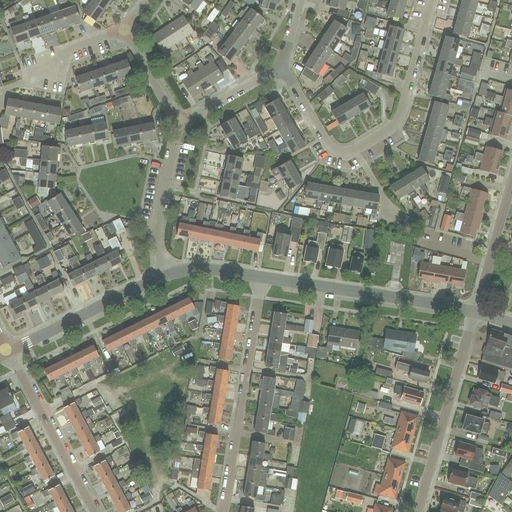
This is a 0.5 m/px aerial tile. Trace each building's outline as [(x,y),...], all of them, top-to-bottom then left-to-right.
[(113,1),(111,0),(91,0),(91,2),(103,11),(107,5),(110,6),(113,1)] [(195,11),(203,0),(181,0),(181,1),(195,11)] [(279,0),(260,0),(259,7),(274,11),(276,3),(279,4),(279,0)] [(344,10),(346,0),(330,0),(331,0),(329,0),(327,0),(326,6),(344,10)] [(465,0),(462,0),(459,10),(474,15),(477,3),(465,0)] [(225,7),(230,11),(235,4),(230,1),(225,7)] [(105,12),(103,11),(91,2),(82,13),(95,22),(100,16),(102,17),(105,12)] [(389,3),(386,14),(401,18),(404,7),(389,3)] [(14,5),(7,10),(11,15),(18,11),(14,5)] [(75,26),(80,24),(74,7),(62,11),(67,26),(74,23),(75,26)] [(225,17),(230,11),(225,7),(221,14),(225,17)] [(68,28),(67,26),(62,11),(60,12),(59,9),(49,12),(50,15),(49,15),(54,30),(61,28),(62,30),(68,28)] [(211,23),(212,22),(219,12),(215,9),(206,20),(211,23)] [(261,25),(265,20),(251,9),(250,9),(247,14),(243,20),(255,29),(259,23),(261,25)] [(471,26),(474,15),(459,10),(456,22),(471,26)] [(29,42),(28,39),(23,24),(24,24),(21,15),(15,17),(18,26),(10,29),(15,44),(23,41),(24,44),(29,42)] [(55,33),(54,30),(49,15),(36,20),(41,35),(48,32),(49,35),(55,33)] [(183,16),(172,23),(183,39),(184,38),(190,34),(193,39),(198,36),(194,31),(193,32),(183,16)] [(42,37),(41,35),(36,20),(24,24),(23,24),(28,39),(35,37),(36,39),(42,37)] [(257,30),(255,29),(243,20),(234,31),(247,39),(251,34),(253,35),(257,30)] [(326,32),(339,41),(347,30),(334,21),(330,27),(328,26),(324,31),(326,33),(326,32)] [(210,29),(215,32),(219,26),(215,22),(210,29)] [(467,38),(471,26),(456,22),(453,34),(467,38)] [(172,23),(162,29),(172,46),(174,45),(180,41),(183,45),(187,43),(184,38),(183,39),(172,23)] [(389,26),(386,38),(400,42),(404,30),(389,26)] [(162,29),(151,36),(162,53),(170,47),(173,52),(177,49),(174,45),(172,46),(162,29)] [(210,39),(215,32),(210,29),(205,36),(210,39)] [(249,41),(247,39),(234,31),(226,41),(239,50),(243,45),(245,46),(249,41)] [(332,52),(339,41),(326,32),(326,33),(322,39),(320,37),(317,43),(319,44),(332,52)] [(456,53),(460,41),(445,37),(442,49),(456,53)] [(386,38),(382,50),(397,54),(400,42),(386,38)] [(241,52),(239,50),(226,41),(218,52),(230,62),(235,55),(237,57),(241,52)] [(325,63),(332,52),(319,44),(315,50),(313,49),(310,54),(312,55),(325,63)] [(462,61),(455,59),(456,53),(442,49),(438,60),(453,64),(460,67),(462,61)] [(382,50),(379,62),(394,66),(397,54),(382,50)] [(204,67),(203,68),(213,84),(224,77),(213,61),(215,60),(212,55),(207,58),(210,63),(204,67)] [(318,75),(325,63),(312,55),(307,61),(306,60),(302,65),(305,67),(301,75),(315,84),(320,76),(318,75)] [(482,60),(480,60),(472,58),(469,69),(479,72),(482,60)] [(228,69),(222,59),(216,63),(222,72),(228,69)] [(118,80),(131,75),(126,60),(119,63),(118,60),(112,63),(113,65),(118,80)] [(450,76),(453,64),(438,60),(435,72),(450,76)] [(194,73),(193,74),(203,90),(213,84),(203,68),(204,67),(201,62),(197,65),(200,70),(194,73)] [(379,62),(376,74),(390,78),(394,66),(379,62)] [(113,65),(106,67),(105,65),(100,67),(101,69),(106,84),(118,80),(113,65)] [(338,74),(344,69),(341,65),(335,70),(338,74)] [(462,67),(459,77),(473,82),(476,72),(462,67)] [(93,89),(106,84),(101,69),(94,72),(93,70),(87,72),(88,74),(93,89)] [(190,76),(182,81),(192,97),(203,90),(193,74),(194,73),(191,69),(187,72),(190,76)] [(326,84),(338,74),(335,70),(322,80),(326,84)] [(446,87),(450,76),(435,72),(432,83),(446,87)] [(80,93),(93,89),(88,74),(81,76),(80,74),(74,76),(80,93)] [(341,75),(337,78),(342,84),(346,80),(341,75)] [(338,87),(342,84),(337,78),(333,81),(338,87)] [(472,94),(474,87),(473,83),(459,79),(457,85),(464,87),(471,89),(470,93),(472,94)] [(367,81),(363,88),(374,95),(379,88),(367,81)] [(444,94),(446,87),(432,83),(428,95),(448,101),(450,95),(444,94)] [(482,83),(480,90),(479,94),(495,99),(511,103),(511,90),(506,89),(504,97),(496,95),(496,94),(486,91),(488,84),(482,83)] [(328,86),(324,89),(317,96),(322,102),(329,95),(333,91),(328,86)] [(144,91),(136,93),(138,99),(145,96),(144,91)] [(363,93),(352,99),(360,112),(370,106),(363,93)] [(97,97),(99,103),(106,100),(104,95),(97,97)] [(18,118),(21,102),(14,100),(15,98),(8,97),(5,115),(3,124),(8,125),(10,116),(18,118)] [(91,106),(99,103),(97,97),(89,100),(91,106)] [(284,110),(281,104),(283,103),(280,98),(264,107),(270,119),(284,110)] [(31,120),(34,104),(27,103),(28,101),(21,99),(21,102),(18,118),(31,120)] [(352,99),(342,105),(349,118),(360,112),(352,99)] [(511,103),(495,99),(494,103),(501,105),(499,112),(511,116),(511,103)] [(35,102),(34,104),(31,120),(45,122),(48,107),(48,106),(40,105),(41,103),(35,102)] [(434,102),(431,114),(445,118),(449,106),(434,102)] [(48,104),(48,106),(48,107),(45,122),(58,125),(61,109),(54,108),(54,105),(48,104)] [(342,105),(331,111),(339,124),(349,118),(342,105)] [(477,119),(478,116),(480,110),(472,108),(469,117),(477,119)] [(291,122),(287,116),(290,114),(286,109),(284,110),(270,119),(277,130),(291,122)] [(511,116),(499,112),(496,111),(494,119),(487,117),(485,121),(510,129),(511,120),(511,116)] [(431,114),(427,125),(442,129),(445,118),(431,114)] [(248,126),(253,123),(249,116),(244,119),(248,126)] [(258,126),(262,123),(259,117),(254,119),(258,126)] [(227,138),(240,130),(233,118),(220,126),(223,133),(221,134),(224,139),(227,138)] [(298,134),(297,134),(294,127),(296,126),(293,121),(291,122),(277,130),(284,142),(298,134)] [(506,140),(510,129),(485,121),(484,125),(492,127),(490,135),(506,140)] [(152,122),(138,125),(142,141),(149,139),(150,142),(156,140),(152,122)] [(104,123),(91,126),(94,141),(102,139),(102,142),(108,141),(104,123)] [(253,123),(248,126),(249,127),(243,130),(248,139),(254,136),(253,133),(257,130),(253,123)] [(262,123),(258,126),(262,133),(267,131),(262,123)] [(138,125),(126,128),(129,144),(136,142),(137,145),(143,143),(142,141),(138,125)] [(427,125),(424,137),(439,141),(442,129),(427,125)] [(91,126),(78,128),(81,144),(88,142),(89,145),(95,144),(94,141),(91,126)] [(78,128),(65,131),(68,146),(75,145),(76,148),(82,146),(81,144),(78,128)] [(126,128),(112,131),(116,147),(123,145),(124,148),(130,147),(129,144),(126,128)] [(479,138),(481,131),(468,128),(466,134),(479,138)] [(231,151),(247,142),(240,130),(227,138),(230,145),(228,146),(231,151)] [(291,154),(304,146),(300,139),(303,138),(300,132),(297,134),(298,134),(284,142),(291,154)] [(477,145),(479,139),(466,136),(464,142),(477,145)] [(424,137),(421,149),(436,153),(439,141),(424,137)] [(271,149),(276,146),(272,139),(267,142),(271,149)] [(267,148),(264,143),(259,145),(261,151),(267,148)] [(276,146),(271,149),(275,156),(280,153),(276,146)] [(41,161),(57,162),(58,155),(60,155),(61,149),(42,147),(41,161)] [(476,153),(475,157),(500,164),(503,152),(486,147),(484,155),(476,153)] [(421,149),(418,160),(432,164),(436,153),(421,149)] [(21,159),(26,159),(27,151),(13,150),(13,158),(21,159)] [(225,169),(241,172),(244,159),(228,155),(226,163),(224,162),(223,168),(225,169)] [(475,157),(474,160),(482,163),(480,171),(497,175),(500,164),(475,157)] [(58,169),(59,162),(57,162),(41,161),(33,160),(33,166),(40,167),(39,176),(55,177),(55,176),(56,168),(58,169)] [(283,179),(296,171),(290,161),(271,171),(274,177),(280,174),(283,179)] [(462,167),(460,172),(473,176),(474,170),(462,167)] [(427,191),(423,184),(428,181),(420,168),(410,174),(418,187),(419,187),(423,193),(427,191)] [(238,185),(241,172),(225,169),(223,176),(221,175),(220,181),(222,182),(238,185)] [(0,181),(1,183),(9,179),(4,170),(0,171),(0,181)] [(289,189),(302,181),(296,171),(283,179),(289,189)] [(413,190),(418,187),(410,174),(400,180),(408,193),(410,197),(415,194),(413,190)] [(464,184),(466,178),(455,175),(453,180),(464,184)] [(58,176),(55,176),(55,177),(39,176),(38,189),(54,191),(55,182),(57,183),(58,176)] [(445,193),(446,188),(449,178),(441,176),(438,191),(445,193)] [(398,199),(408,193),(400,180),(390,186),(398,199)] [(235,198),(238,185),(222,182),(221,189),(218,188),(217,195),(235,198)] [(317,199),(320,185),(308,182),(305,197),(317,199)] [(11,183),(4,186),(8,193),(15,189),(11,183)] [(329,202),(332,187),(320,185),(317,199),(329,202)] [(341,204),(343,189),(332,187),(329,202),(341,204)] [(463,188),(462,192),(470,194),(467,205),(482,209),(484,202),(486,203),(488,195),(463,188)] [(352,206),(355,191),(343,189),(341,204),(352,206)] [(364,208),(367,193),(355,191),(352,206),(364,208)] [(376,210),(379,195),(367,193),(364,208),(376,210)] [(54,215),(67,206),(63,200),(65,199),(62,194),(46,204),(54,215)] [(16,211),(24,207),(19,197),(11,202),(16,211)] [(38,205),(34,199),(28,203),(32,209),(38,205)] [(61,226),(74,217),(70,211),(72,210),(69,204),(67,206),(54,215),(61,226)] [(456,213),(455,217),(480,224),(482,217),(480,216),(482,209),(467,205),(464,215),(456,213)] [(420,223),(419,227),(424,229),(425,227),(434,229),(440,209),(438,208),(432,206),(430,213),(432,213),(430,218),(429,217),(425,210),(420,213),(424,219),(420,222),(420,223)] [(420,222),(424,219),(420,213),(416,216),(420,222)] [(38,224),(43,222),(39,215),(34,217),(38,224)] [(61,226),(69,238),(71,240),(86,233),(82,228),(78,222),(80,221),(77,216),(74,217),(61,226)] [(419,229),(419,227),(420,223),(417,222),(418,220),(406,216),(403,223),(412,226),(412,227),(419,229)] [(447,233),(448,228),(451,218),(444,216),(439,231),(447,233)] [(455,217),(454,221),(462,223),(459,234),(474,239),(476,231),(478,232),(480,224),(455,217)] [(118,235),(125,231),(119,219),(112,223),(118,235)] [(32,220),(24,224),(27,229),(35,225),(32,220)] [(178,224),(176,235),(190,238),(193,227),(194,227),(195,221),(190,220),(188,226),(178,224)] [(42,231),(47,228),(43,222),(38,224),(42,231)] [(193,227),(190,238),(204,241),(206,229),(207,230),(208,223),(203,222),(202,229),(194,227),(193,227)] [(319,222),(317,231),(327,233),(329,224),(319,222)] [(35,225),(27,229),(29,234),(37,230),(35,225)] [(206,229),(204,241),(217,244),(219,232),(220,232),(222,226),(217,225),(215,231),(207,230),(206,229)] [(344,226),(341,242),(350,243),(353,228),(344,226)] [(297,243),(300,229),(290,227),(288,236),(277,234),(272,255),(286,258),(290,242),(297,243)] [(219,232),(217,244),(230,247),(233,235),(234,235),(235,229),(230,228),(229,234),(220,232),(219,232)] [(37,230),(29,234),(32,238),(39,234),(37,230)] [(233,235),(230,247),(244,250),(246,238),(247,238),(249,231),(243,230),(242,237),(234,235),(233,235)] [(0,252),(13,245),(5,231),(0,234),(0,252)] [(366,231),(364,248),(372,249),(373,231),(366,231)] [(49,233),(45,236),(49,243),(53,240),(49,233)] [(91,238),(89,233),(82,236),(84,241),(91,238)] [(246,238),(244,250),(258,252),(260,241),(261,241),(262,234),(257,233),(256,240),(247,238),(246,238)] [(39,234),(32,238),(34,243),(42,239),(39,234)] [(323,251),(327,236),(318,234),(316,243),(308,241),(307,247),(306,247),(303,261),(315,264),(318,250),(323,251)] [(110,269),(122,262),(117,252),(122,250),(116,238),(108,242),(113,253),(106,257),(105,257),(110,269)] [(42,239),(34,243),(37,247),(44,243),(42,239)] [(394,253),(406,254),(407,242),(392,241),(391,260),(393,261),(394,253)] [(37,247),(32,249),(35,254),(47,248),(44,243),(37,247)] [(339,269),(343,252),(342,252),(343,246),(331,244),(330,249),(328,249),(325,266),(339,269)] [(13,245),(0,252),(0,265),(2,269),(20,259),(13,245)] [(105,257),(106,257),(100,245),(93,249),(93,251),(94,254),(95,254),(98,260),(94,263),(92,263),(98,275),(110,269),(105,257)] [(53,253),(58,263),(64,260),(59,250),(53,253)] [(363,259),(364,254),(354,252),(353,257),(352,257),(349,271),(360,273),(363,259)] [(92,263),(94,263),(90,255),(85,257),(89,265),(81,269),(80,270),(85,281),(98,275),(92,263)] [(41,271),(52,265),(47,256),(36,262),(41,271)] [(80,270),(81,269),(75,257),(68,261),(74,273),(67,276),(73,287),(85,281),(80,270)] [(420,263),(418,277),(425,279),(425,282),(432,283),(436,258),(433,257),(431,265),(420,263)] [(436,258),(432,283),(440,284),(441,283),(447,284),(450,269),(439,267),(440,258),(436,258)] [(450,269),(447,284),(455,285),(454,287),(462,289),(467,263),(462,262),(461,271),(450,269)] [(35,292),(29,280),(25,273),(21,266),(12,270),(16,278),(20,276),(26,286),(30,294),(22,298),(21,299),(26,310),(38,304),(33,293),(35,292)] [(46,286),(51,298),(63,291),(58,281),(59,280),(55,271),(50,274),(54,282),(47,286),(46,286)] [(33,293),(38,304),(51,298),(46,286),(47,286),(42,274),(35,278),(40,289),(35,292),(33,293)] [(0,282),(2,287),(14,281),(11,275),(0,280),(0,282)] [(21,299),(22,298),(18,290),(14,292),(18,300),(8,305),(14,316),(26,310),(21,299)] [(189,298),(177,304),(182,315),(183,314),(191,311),(194,317),(198,314),(195,308),(194,309),(189,298)] [(221,303),(220,308),(227,309),(226,318),(225,319),(237,321),(240,307),(228,305),(228,304),(221,303)] [(177,304),(165,310),(170,321),(171,320),(178,317),(181,323),(186,320),(183,314),(182,315),(177,304)] [(165,310),(152,316),(158,327),(166,323),(169,329),(174,327),(171,320),(170,321),(165,310)] [(292,332),(293,326),(285,325),(286,315),(274,313),(272,326),(284,328),(284,330),(292,332)] [(161,333),(158,327),(152,316),(140,322),(145,333),(146,333),(154,329),(157,335),(161,333)] [(219,317),(218,322),(225,323),(223,331),(223,332),(235,334),(237,321),(225,319),(226,318),(219,317)] [(312,333),(312,330),(313,321),(306,320),(304,332),(312,333)] [(192,331),(198,328),(194,321),(188,324),(192,331)] [(149,339),(146,333),(145,333),(140,322),(127,329),(133,339),(134,339),(141,335),(144,341),(149,339)] [(283,337),(284,330),(284,328),(272,326),(270,339),(282,341),(282,343),(290,344),(291,339),(283,337)] [(357,348),(359,331),(330,327),(328,344),(332,345),(357,348)] [(137,345),(134,339),(133,339),(127,329),(115,335),(120,345),(121,345),(129,341),(132,347),(137,345)] [(217,330),(216,335),(222,336),(221,345),(221,346),(233,348),(235,334),(223,332),(223,331),(217,330)] [(386,340),(369,337),(367,348),(384,352),(385,348),(403,351),(402,357),(416,361),(418,353),(413,352),(416,335),(387,330),(386,340)] [(511,371),(511,337),(491,330),(481,361),(511,371)] [(115,335),(102,341),(108,352),(117,347),(120,353),(124,351),(121,345),(120,345),(115,335)] [(317,348),(319,336),(309,335),(307,347),(317,348)] [(270,339),(267,353),(280,355),(279,357),(288,358),(290,344),(282,343),(282,341),(270,339)] [(214,343),(214,349),(220,350),(218,360),(230,362),(233,348),(221,346),(221,345),(214,343)] [(332,345),(328,344),(325,348),(317,347),(316,358),(326,360),(327,353),(331,353),(332,345)] [(94,346),(81,352),(86,363),(87,362),(95,358),(98,365),(103,362),(100,356),(99,356),(94,346)] [(309,354),(309,358),(315,359),(317,349),(305,346),(304,353),(309,354)] [(81,352),(69,358),(74,369),(75,368),(82,365),(85,371),(91,383),(96,380),(90,368),(87,362),(86,363),(81,352)] [(280,355),(267,353),(265,367),(277,369),(277,370),(286,371),(287,365),(292,365),(293,360),(287,359),(288,358),(279,357),(280,355)] [(74,377),(78,375),(75,368),(74,369),(69,358),(56,364),(62,375),(63,374),(70,371),(74,377)] [(114,358),(108,361),(113,371),(119,368),(114,358)] [(398,363),(396,369),(411,373),(410,379),(412,379),(413,381),(415,382),(417,381),(426,383),(427,382),(428,381),(429,378),(428,377),(430,372),(398,363)] [(56,364),(43,370),(49,381),(58,377),(61,383),(66,380),(63,374),(62,375),(56,364)] [(503,382),(506,373),(481,366),(478,379),(495,384),(496,380),(503,382)] [(211,367),(210,372),(216,374),(215,382),(215,383),(227,385),(229,371),(217,369),(218,368),(211,367)] [(375,375),(387,378),(390,379),(392,373),(377,368),(375,375)] [(273,394),(281,395),(282,390),(274,388),(276,379),(264,377),(262,390),(273,392),(273,394)] [(393,380),(390,379),(387,378),(385,387),(390,389),(391,385),(392,386),(393,380)] [(208,381),(207,386),(214,387),(213,396),(212,396),(224,398),(227,385),(215,383),(215,382),(208,381)] [(423,400),(424,395),(422,394),(423,393),(397,385),(394,394),(402,397),(401,400),(403,401),(403,402),(407,403),(408,402),(419,405),(421,399),(423,400)] [(511,387),(501,385),(499,391),(511,394),(511,387)] [(59,396),(62,401),(72,396),(68,387),(59,391),(61,395),(59,396)] [(0,406),(1,409),(14,402),(11,395),(8,388),(0,391),(0,406)] [(357,394),(377,400),(378,394),(358,388),(357,394)] [(498,407),(500,398),(490,396),(491,394),(474,389),(470,404),(486,409),(487,404),(498,407)] [(278,409),(281,395),(273,394),(273,392),(262,390),(259,404),(271,406),(271,408),(278,409)] [(212,401),(210,409),(210,410),(222,412),(224,398),(212,396),(213,396),(205,394),(204,400),(212,401)] [(94,407),(103,402),(100,396),(91,401),(94,407)] [(75,403),(65,409),(71,421),(81,416),(81,414),(77,407),(82,404),(80,399),(74,402),(75,403)] [(299,401),(297,412),(307,414),(308,414),(310,403),(299,401)] [(92,408),(95,414),(106,408),(103,402),(94,407),(92,408)] [(391,411),(392,406),(380,402),(379,408),(391,411)] [(259,404),(257,418),(269,420),(269,422),(280,423),(281,416),(270,414),(271,408),(271,406),(259,404)] [(204,408),(203,413),(210,414),(208,424),(220,426),(222,412),(210,410),(210,409),(204,408)] [(305,425),(307,414),(297,412),(285,410),(285,414),(286,417),(297,419),(297,424),(305,425)] [(81,416),(71,421),(77,433),(88,428),(87,426),(83,419),(89,416),(86,411),(81,414),(81,416)] [(500,420),(502,414),(490,411),(489,417),(500,420)] [(8,423),(3,426),(6,432),(16,427),(9,413),(4,416),(8,423)] [(402,413),(397,430),(413,435),(415,426),(414,426),(416,417),(402,413)] [(0,417),(0,419),(3,426),(8,423),(4,416),(0,417)] [(488,432),(491,424),(483,422),(483,421),(467,416),(463,429),(479,434),(480,430),(488,432)] [(110,418),(102,422),(105,428),(113,423),(110,418)] [(269,422),(269,420),(257,418),(255,431),(267,433),(267,434),(275,436),(276,431),(268,429),(269,422)] [(356,421),(351,419),(347,432),(352,434),(356,421)] [(88,428),(77,433),(84,445),(94,439),(94,438),(90,431),(95,428),(93,423),(87,426),(88,428)] [(18,432),(12,435),(14,439),(20,436),(25,444),(25,445),(36,439),(29,427),(19,433),(18,432)] [(285,428),(283,440),(293,441),(295,430),(285,428)] [(397,430),(392,448),(406,452),(409,442),(411,443),(413,435),(397,430)] [(200,432),(199,437),(206,439),(204,447),(204,448),(216,450),(218,436),(207,434),(207,433),(200,432)] [(385,437),(375,434),(371,447),(382,450),(385,437)] [(94,439),(84,445),(90,457),(101,452),(96,443),(102,440),(99,435),(94,438),(94,439)] [(477,442),(487,445),(489,439),(478,436),(477,442)] [(25,444),(18,447),(21,452),(27,448),(31,456),(31,457),(42,451),(36,439),(25,445),(25,444)] [(120,439),(111,444),(113,449),(123,444),(120,439)] [(253,442),(251,455),(263,457),(263,459),(270,461),(271,455),(264,454),(265,444),(253,442)] [(476,447),(459,442),(455,455),(482,463),(483,459),(481,458),(483,451),(475,448),(476,447)] [(213,463),(216,450),(204,448),(204,447),(197,446),(196,451),(203,452),(202,461),(213,463)] [(506,452),(492,449),(491,454),(505,458),(506,452)] [(25,459),(27,464),(32,461),(36,469),(38,468),(38,469),(48,464),(42,451),(31,457),(31,456),(25,459)] [(260,473),(268,475),(269,470),(269,469),(261,468),(263,459),(263,457),(251,455),(249,469),(261,471),(261,472),(260,473)] [(179,470),(181,457),(174,456),(172,469),(179,470)] [(105,461),(95,466),(101,478),(112,473),(111,472),(108,465),(113,462),(111,457),(105,460),(105,461)] [(193,473),(199,474),(199,475),(211,477),(213,463),(202,461),(195,459),(194,465),(192,473),(193,473)] [(389,459),(384,476),(400,481),(402,473),(400,473),(403,463),(389,459)] [(483,473),(485,466),(482,465),(470,462),(468,469),(483,473)] [(36,469),(31,472),(33,476),(40,473),(44,482),(55,476),(48,464),(38,469),(38,468),(36,469)] [(490,466),(490,475),(499,475),(499,466),(490,466)] [(286,472),(269,470),(268,475),(280,477),(292,479),(294,468),(287,467),(286,472)] [(112,473),(101,478),(108,490),(118,485),(118,484),(114,476),(119,474),(117,469),(111,472),(112,473)] [(260,473),(261,472),(261,471),(249,469),(246,482),(258,484),(258,486),(266,487),(267,482),(259,480),(260,473)] [(475,489),(478,479),(469,477),(469,474),(452,469),(448,482),(456,484),(457,485),(468,488),(468,487),(475,489)] [(193,473),(192,478),(199,479),(197,489),(209,491),(211,477),(199,475),(199,474),(193,473)] [(499,475),(488,496),(501,506),(511,483),(499,474),(499,475)] [(384,476),(379,494),(393,498),(396,488),(398,489),(400,481),(384,476)] [(292,479),(280,477),(279,483),(284,484),(283,488),(291,490),(293,479),(292,479)] [(118,485),(108,490),(114,503),(125,497),(124,496),(120,489),(126,486),(123,481),(118,484),(118,485)] [(257,494),(258,486),(258,484),(246,482),(244,496),(256,498),(256,499),(264,501),(265,495),(257,494)] [(49,490),(42,493),(45,498),(51,494),(55,502),(56,503),(66,497),(60,485),(49,491),(49,490)] [(361,504),(362,496),(337,490),(335,498),(361,504)] [(143,503),(148,501),(153,498),(149,492),(139,497),(143,503)] [(487,497),(471,492),(469,498),(484,503),(487,497)] [(125,497),(114,503),(119,511),(127,511),(132,510),(127,501),(132,498),(130,493),(124,496),(125,497)] [(0,500),(4,507),(14,501),(11,495),(0,500)] [(272,495),(270,505),(279,506),(283,504),(284,497),(272,495)] [(34,508),(28,497),(24,499),(30,510),(34,508)] [(55,502),(49,505),(51,510),(58,506),(60,511),(67,511),(73,509),(66,497),(56,503),(55,502)] [(460,511),(462,511),(466,503),(453,499),(453,500),(443,498),(440,510),(445,511),(456,511),(457,511),(460,511)] [(480,508),(482,503),(470,500),(469,505),(480,508)] [(187,511),(197,511),(196,508),(193,501),(188,504),(191,510),(187,511)]
